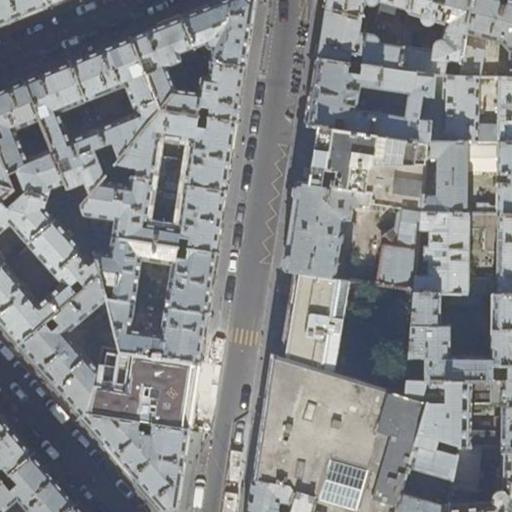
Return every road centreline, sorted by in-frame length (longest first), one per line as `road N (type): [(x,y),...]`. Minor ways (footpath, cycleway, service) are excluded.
road 1 (residential): [(212,511),(292,0)]
road 2 (residential): [(124,511),(0,365)]
road 3 (residential): [(141,0),(0,55)]
